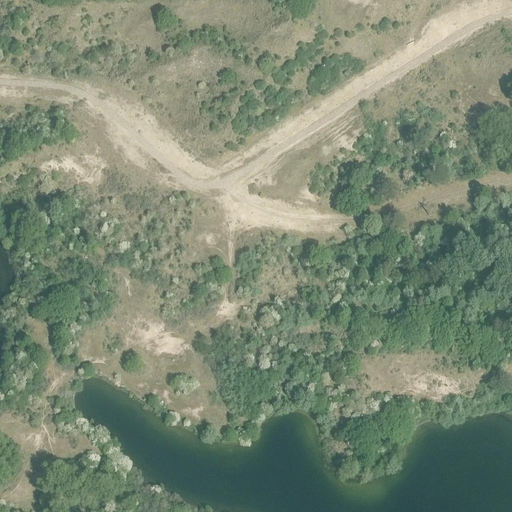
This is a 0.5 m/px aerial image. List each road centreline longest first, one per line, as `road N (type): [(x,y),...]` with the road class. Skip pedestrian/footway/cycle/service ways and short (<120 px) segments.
road 1 (track): [(236,198),(218,319),(198,339),(139,339),(114,358),(71,367),(43,406),(19,476),(0,494)]
road 2 (track): [(215,187),(462,35),(511,13)]
road 3 (track): [(511,179),(353,219),(294,222),(215,187)]
road 4 (track): [(215,187),(188,182),(95,99),(75,90),(4,86)]
